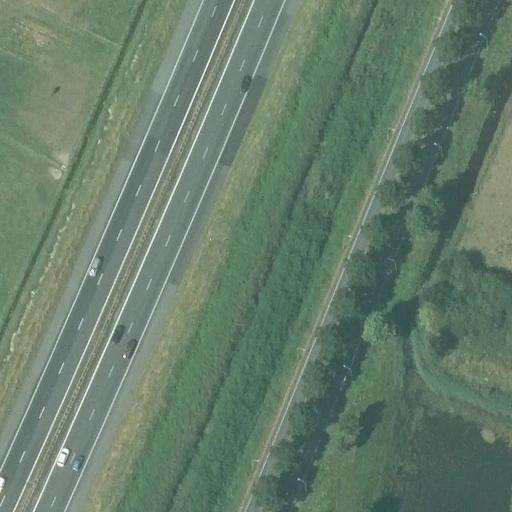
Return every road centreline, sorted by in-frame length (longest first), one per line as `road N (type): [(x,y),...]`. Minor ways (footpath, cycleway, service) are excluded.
road 1 (motorway): [(59,511),(273,0)]
road 2 (secondary): [(284,511),(492,0)]
road 3 (secondary): [(458,0),(250,511)]
road 4 (motorway): [(212,0),(0,495)]
